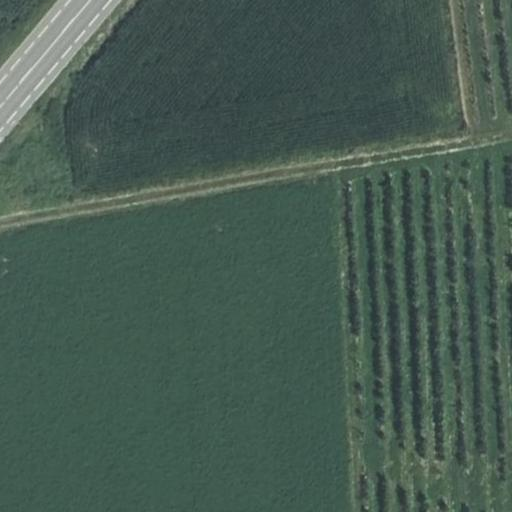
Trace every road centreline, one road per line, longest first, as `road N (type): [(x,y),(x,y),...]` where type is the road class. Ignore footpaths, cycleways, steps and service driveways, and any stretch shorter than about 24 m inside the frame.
road 1 (track): [(511,141),(0,225)]
road 2 (secondary): [(94,0),(0,112)]
